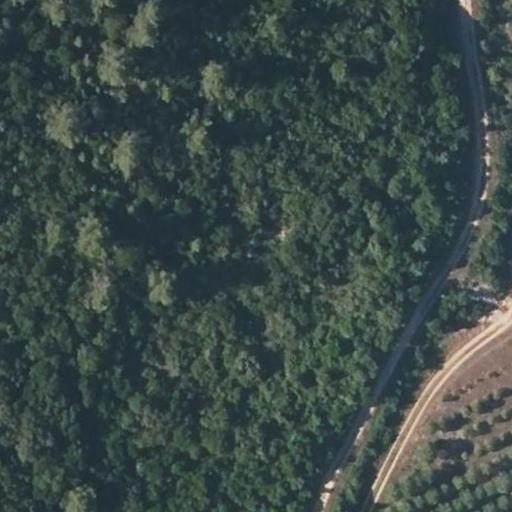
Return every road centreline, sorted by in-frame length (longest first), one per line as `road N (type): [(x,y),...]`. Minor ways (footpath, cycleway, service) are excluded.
road 1 (track): [(464,0),(482,126),(469,238),(429,292),(339,452),(316,511)]
road 2 (track): [(366,511),(433,383),(511,311)]
